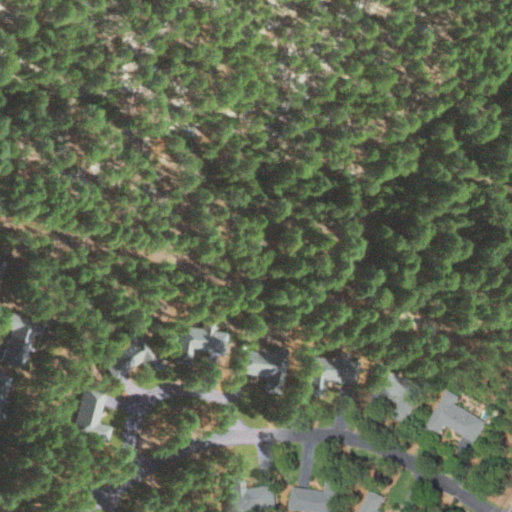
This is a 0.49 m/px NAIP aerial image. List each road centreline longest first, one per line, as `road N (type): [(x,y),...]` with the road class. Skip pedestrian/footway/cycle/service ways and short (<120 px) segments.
road 1 (residential): [(491,511),(417,468),(338,437),(198,447),(132,483),(47,511)]
road 2 (residential): [(267,438),(236,401),(205,383),(137,403),(135,423)]
